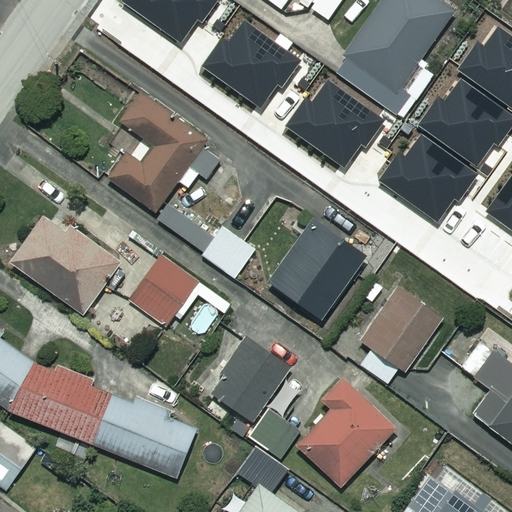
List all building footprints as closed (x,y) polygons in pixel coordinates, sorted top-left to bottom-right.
[(269,0),(291,14),(299,2),(330,22),(344,0),(269,0)] [(457,12),(439,0),(389,0),(350,57),(401,93),(457,12)] [(287,77),(223,33),(203,62),(212,69),(195,94),(249,131),(287,77)] [(327,76),(309,62),(280,100),(298,115),(327,76)] [(511,79),(508,76),(479,115),(511,139),(511,79)] [(222,156),(135,95),(117,122),(141,139),(128,158),(122,154),(105,179),(154,213),(186,166),(206,180),(222,156)] [(511,266),(511,221),(460,186),(468,175),(434,152),(382,229),(434,265),(444,251),(464,265),(479,244),(511,266)] [(405,184),(378,165),(347,210),(374,229),(405,184)] [(217,229),(175,199),(159,221),(201,251),(217,229)] [(114,263),(42,215),(8,266),(80,314),(114,263)] [(365,258),(311,221),(266,284),(320,322),(365,258)] [(254,249),(223,227),(202,257),(234,279),(254,249)] [(204,287),(156,257),(127,303),(175,332),(204,287)] [(401,287),(359,340),(371,350),(360,364),(389,387),(442,319),(401,287)] [(0,403),(5,407),(35,364),(0,340),(0,334),(3,330),(0,328),(0,403)] [(288,365),(246,338),(209,396),(252,422),(288,365)] [(511,368),(479,345),(461,371),(490,392),(472,418),(511,446),(511,368)] [(91,443),(115,400),(60,363),(51,375),(35,364),(5,407),(91,443)] [(323,409),(291,445),(340,488),(394,426),(339,378),(317,403),(323,409)] [(268,407),(284,418),(302,392),(286,381),(268,407)] [(115,400),(91,443),(175,478),(197,437),(136,396),(128,409),(115,400)] [(284,418),(268,407),(247,438),(279,461),(297,434),(280,423),(284,418)] [(0,481),(13,466),(19,471),(28,461),(0,436),(0,481)] [(428,473),(397,511),(502,511),(480,495),(471,507),(428,473)] [(299,511),(269,491),(273,485),(262,477),(244,503),(233,495),(222,511),(299,511)]
